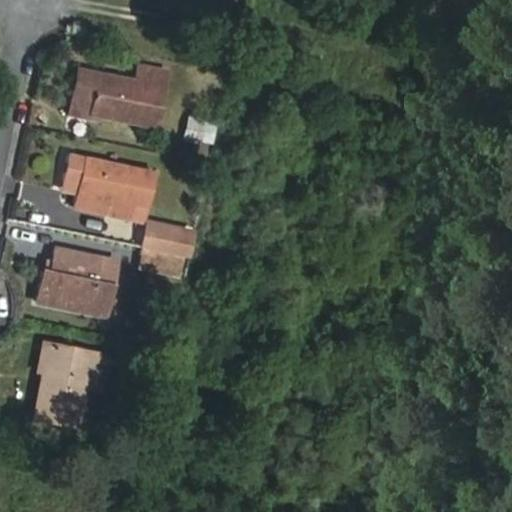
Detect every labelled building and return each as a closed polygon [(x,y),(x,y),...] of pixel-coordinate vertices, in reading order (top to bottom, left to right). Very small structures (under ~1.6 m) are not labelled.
[(152,126),(164,71),(136,65),(133,81),(76,69),(67,114),(98,120),(99,115),(152,126)] [(198,140),(202,123),(187,119),(183,137),(198,140)] [(131,204),(139,170),(67,155),(61,181),(77,184),(75,192),(72,207),(140,221),(144,207),(131,204)] [(144,207),(152,172),(139,170),(131,204),(144,207)] [(75,192),(77,184),(61,181),(59,189),(75,192)] [(162,232),(163,227),(144,223),(143,228),(162,232)] [(183,255),(188,232),(163,227),(162,232),(143,228),(139,246),(181,255),(183,255)] [(176,276),(181,255),(139,246),(135,268),(176,276)] [(102,316),(108,285),(93,282),(98,257),(53,248),(50,261),(47,272),(40,271),(33,302),(102,316)] [(108,285),(113,261),(98,257),(93,282),(108,285)] [(47,272),(50,261),(42,259),(40,271),(47,272)] [(108,285),(102,316),(111,317),(118,287),(108,285)] [(73,425),(81,387),(98,390),(105,355),(43,343),(37,370),(41,371),(31,417),(73,425)]
